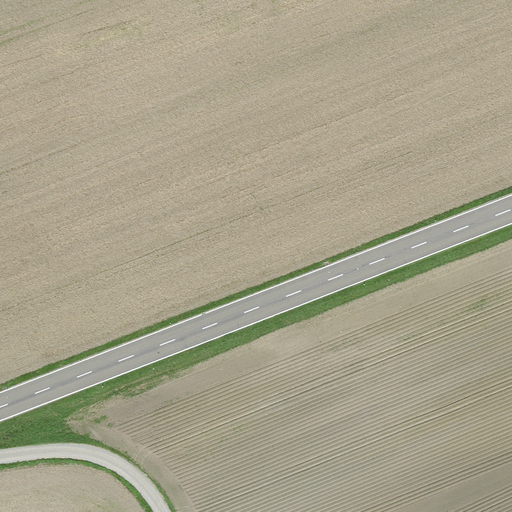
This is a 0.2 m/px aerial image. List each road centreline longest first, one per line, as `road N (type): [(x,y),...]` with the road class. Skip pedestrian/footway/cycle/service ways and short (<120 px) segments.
road 1 (tertiary): [(0,407),(511,211)]
road 2 (track): [(0,457),(79,446),(127,463),(172,511)]
